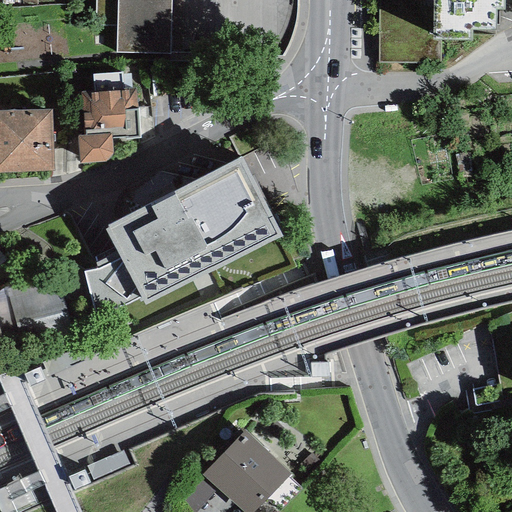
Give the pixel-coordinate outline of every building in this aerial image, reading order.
[(117,26),(116,53),(171,54),(171,0),(96,0),(96,26),(117,26)] [(423,0),(424,7),(379,5),(379,63),(439,64),(439,40),(471,40),(472,30),(495,29),(497,10),(504,10),(503,0),(423,0)] [(126,140),(140,139),(135,88),(122,89),(122,73),(93,75),(94,90),(81,92),(84,136),(78,136),(79,163),(104,162),(113,152),(112,138),(126,137),(126,140)] [(51,110),(0,111),(0,172),(54,170),(51,110)] [(108,228),(105,230),(117,253),(95,264),(97,270),(84,273),(95,314),(122,307),(141,298),(144,306),(282,237),(241,157),(108,226),(108,228)] [(7,289),(17,326),(68,313),(58,276),(7,289)] [(45,373),(83,357),(78,345),(40,361),(45,373)] [(310,377),(329,377),(329,369),(329,361),(325,361),(310,361),(310,369),(310,377)] [(39,368),(24,374),(29,387),(45,381),(39,368)] [(245,431),(202,475),(204,477),(217,489),(243,511),(253,511),(290,474),(245,431)] [(92,480),(129,464),(123,450),(86,466),(92,480)] [(68,476),(74,489),(89,482),(83,469),(68,476)] [(187,511),(196,511),(217,489),(204,477),(180,505),(187,511)]
